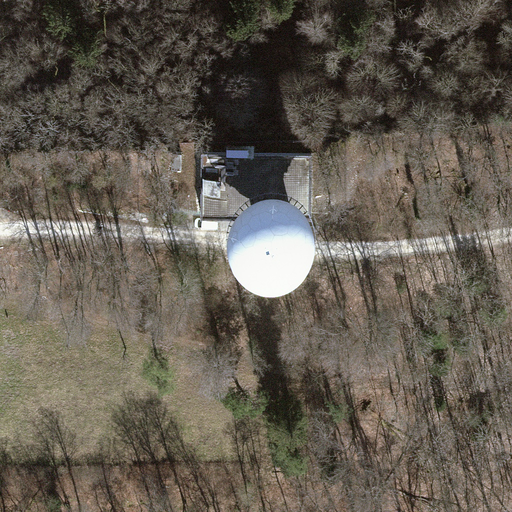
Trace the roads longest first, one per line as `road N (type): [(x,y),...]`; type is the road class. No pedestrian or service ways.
road 1 (track): [(0,311),(310,374),(445,383),(511,370)]
road 2 (track): [(511,235),(336,249),(0,227)]
